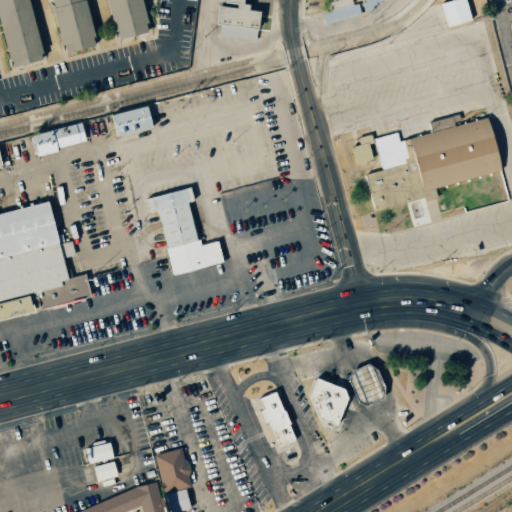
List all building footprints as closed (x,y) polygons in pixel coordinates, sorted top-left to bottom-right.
[(0,0),(0,37),(6,67),(39,60),(27,0),(0,0)] [(48,0),(60,53),(93,46),(82,0),(48,0)] [(138,0),(104,0),(113,40),(146,32),(138,0)] [(212,0),(213,1),(215,6),(214,17),(219,37),(254,40),(257,11),(245,10),(242,0),(212,0)] [(324,0),(326,9),(322,13),(324,23),(359,16),(356,0),(366,11),(368,12),(381,0),(324,0)] [(449,0),(438,3),(445,27),(469,20),(463,0),(449,0)] [(108,116),(114,137),(149,127),(143,106),(108,116)] [(372,211),(434,196),(432,187),(498,172),(485,118),(459,124),(457,115),(426,122),(429,133),(397,141),(395,133),(373,138),(380,170),(363,174),(372,211)] [(83,143),(79,124),(29,135),(33,154),(83,143)] [(371,162),(368,136),(356,137),(357,146),(351,147),(353,164),(371,162)] [(144,200),(147,212),(157,210),(167,248),(163,249),(169,275),(222,262),(217,240),(201,246),(198,239),(194,240),(185,203),(192,201),(189,187),(144,200)] [(0,319),(90,296),(83,274),(66,278),(46,201),(0,212),(0,319)] [(350,371),(348,378),(357,404),(366,406),(381,400),(383,386),(374,367),(367,363),(350,371)] [(315,379),(308,396),(318,418),(336,425),(341,408),(346,410),(350,400),(344,386),(333,381),(333,385),(315,379)] [(257,399),(261,409),(258,411),(263,423),(268,421),(278,446),(294,440),(287,423),(289,422),(284,410),(281,411),(273,392),(257,399)] [(110,459),(108,443),(84,446),(86,462),(110,459)] [(153,455),(166,511),(174,511),(188,509),(183,487),(190,486),(181,448),(153,455)] [(91,467),(95,482),(116,476),(112,461),(91,467)] [(75,511),(155,480),(164,511),(140,511),(139,506),(124,511),(75,511)]
